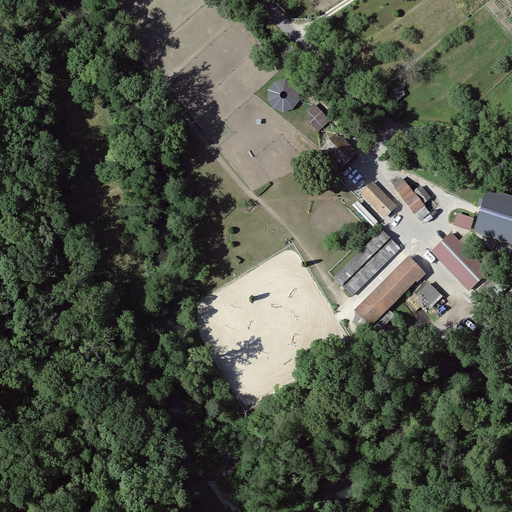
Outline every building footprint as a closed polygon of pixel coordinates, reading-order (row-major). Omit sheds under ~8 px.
[(364,78),(353,66),(348,71),(358,83),(364,78)] [(272,110),(300,109),(299,79),(272,80),(272,110)] [(405,94),(399,87),(385,97),(391,105),(405,94)] [(318,132),(330,120),(314,104),(306,111),(311,117),(307,121),(318,132)] [(344,142),(337,135),(319,151),(339,172),(356,155),(344,142)] [(429,213),(404,181),(394,189),(420,221),(429,213)] [(385,219),(397,207),(373,182),(360,195),(385,219)] [(472,235),(511,247),(511,196),(487,189),(472,235)] [(370,231),(382,220),(362,198),(350,209),(370,231)] [(460,211),(455,224),(472,229),(476,217),(460,211)] [(352,298),(401,249),(383,231),(334,279),(352,298)] [(470,254),(451,234),(432,252),(451,272),(470,254)] [(475,254),(454,275),(469,291),(477,284),(485,293),(494,284),(480,270),(485,265),(475,254)] [(426,275),(410,257),(355,311),(372,328),(423,277),(426,275)] [(442,296),(429,283),(417,295),(430,308),(442,296)]
